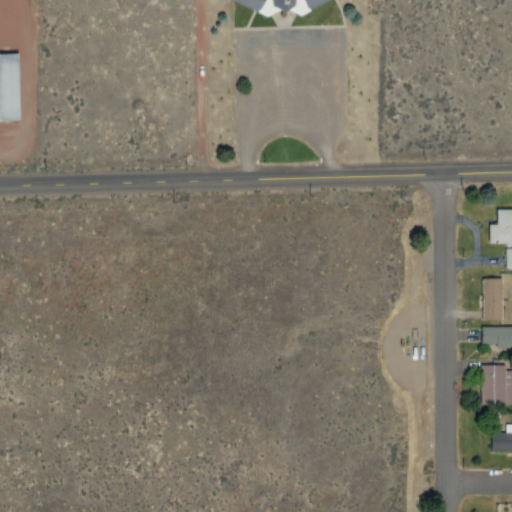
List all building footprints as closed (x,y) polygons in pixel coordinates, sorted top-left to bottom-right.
[(321,0),(295,14),(290,5),(270,6),(265,16),(232,0),(321,0)] [(0,53),(15,53),(16,119),(0,119),(0,53)] [(511,207),(495,207),(495,222),(486,223),(486,240),(511,239),(511,207)] [(479,277),(498,277),(498,316),(480,317),(479,277)] [(479,326),(511,326),(511,345),(479,345),(479,326)] [(478,363),(503,363),(504,402),(479,403),(478,363)] [(511,448),(487,449),(487,431),(511,430),(511,448)]
